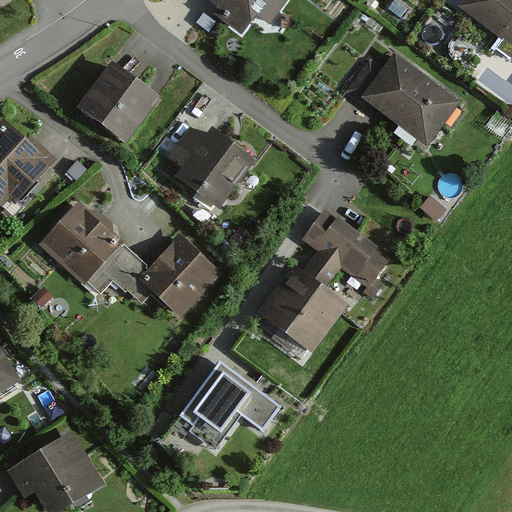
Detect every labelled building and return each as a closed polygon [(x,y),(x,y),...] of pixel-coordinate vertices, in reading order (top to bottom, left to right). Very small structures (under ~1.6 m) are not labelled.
[(297,0),(214,0),(253,28),(263,14),(279,25),(297,0)] [(511,0),(475,0),(469,9),(511,40),(505,47),(511,51),(511,0)] [(386,75),(373,66),(356,91),(435,147),(466,103),(400,56),(386,75)] [(167,100),(119,66),(87,111),(135,145),(167,100)] [(57,163),(7,120),(0,127),(0,195),(17,210),(57,163)] [(188,170),(180,183),(227,214),(263,161),(221,133),(216,140),(196,127),(174,160),(188,170)] [(85,206),(46,247),(87,287),(126,246),(85,206)] [(298,272),(266,316),(316,351),(349,305),(334,294),(351,270),(378,290),(400,259),(328,209),(307,238),(330,254),(310,281),(298,272)] [(230,274),(186,236),(145,283),(189,321),(230,274)] [(0,343),(0,403),(28,385),(0,343)] [(231,356),(182,422),(224,454),(245,427),(265,442),(287,413),(265,397),(273,387),(231,356)] [(78,432),(13,470),(32,502),(46,494),(56,511),(66,511),(110,487),(78,432)]
